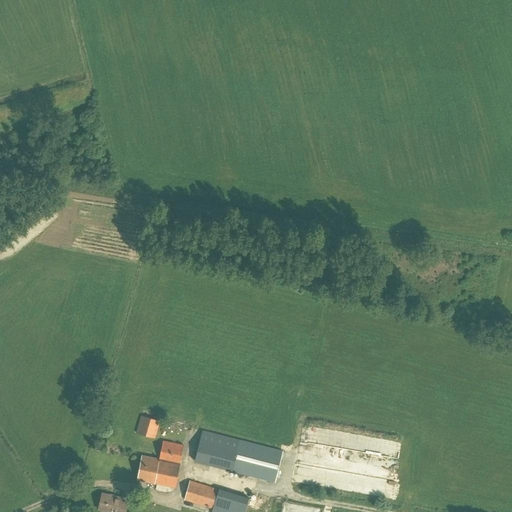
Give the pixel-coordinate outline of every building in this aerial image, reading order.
[(155,439),(160,421),(141,416),(136,433),(155,439)] [(202,430),(194,462),(204,464),(212,433),(202,430)] [(226,436),(218,468),(271,482),(279,450),(226,436)] [(175,488),(184,445),(163,441),(159,459),(142,456),(137,480),(154,483),(154,484),(175,488)] [(190,481),(184,500),(212,509),(218,489),(190,481)] [(102,493),(98,509),(109,511),(126,511),(129,503),(122,502),(122,498),(102,493)]
